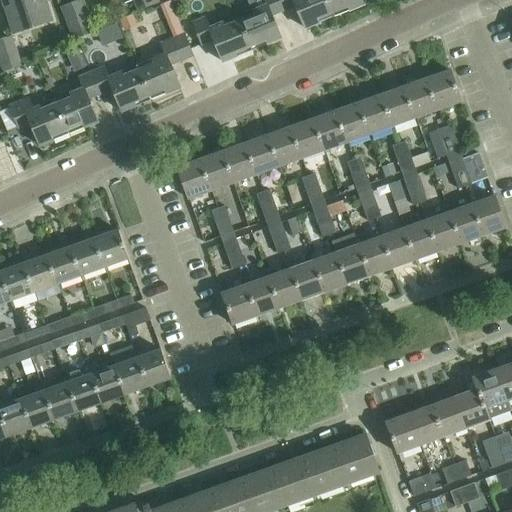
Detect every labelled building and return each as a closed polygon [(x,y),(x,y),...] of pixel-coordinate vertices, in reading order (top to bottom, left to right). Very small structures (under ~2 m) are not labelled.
[(14,33),(53,20),(46,0),(11,0),(13,6),(6,9),(14,33)] [(83,0),(77,0),(60,7),(73,40),(96,31),(83,0)] [(133,0),(137,11),(160,2),(159,0),(133,0)] [(265,0),(268,5),(239,17),(252,51),(281,39),(272,17),(284,12),(279,0),(265,0)] [(279,0),(284,12),(297,7),(306,29),(334,17),(327,0),(279,0)] [(363,0),(327,0),(334,17),(365,5),(363,0)] [(129,16),(119,20),(124,31),(134,27),(129,16)] [(223,63),(252,51),(239,17),(210,29),(206,18),(193,23),(202,45),(214,40),(223,63)] [(167,54),(138,66),(153,100),(181,88),(171,66),(194,56),(185,34),(162,44),(167,54)] [(13,36),(0,39),(0,63),(3,72),(22,66),(13,36)] [(77,45),(66,50),(71,61),(82,56),(77,45)] [(122,113),(153,100),(138,66),(109,78),(105,68),(92,73),(101,95),(113,90),(122,113)] [(450,69),(427,78),(438,109),(461,101),(450,69)] [(90,99),(101,95),(92,73),(80,78),(85,88),(56,100),(70,134),(100,122),(90,99)] [(427,78),(405,86),(416,117),(438,109),(427,78)] [(405,86),(382,94),(393,125),(416,117),(405,86)] [(382,94),(359,102),(371,133),(393,125),(382,94)] [(41,146),(70,134),(56,100),(28,112),(23,102),(11,107),(11,108),(19,128),(20,129),(32,124),(41,146)] [(359,102),(337,110),(348,141),(371,133),(359,102)] [(11,108),(0,113),(8,132),(19,128),(11,108)] [(337,110),(314,118),(326,150),(348,141),(337,110)] [(314,118),(292,127),(303,158),(326,150),(314,118)] [(437,129),(442,142),(455,137),(450,124),(437,129)] [(292,127),(269,135),(280,166),(303,158),(292,127)] [(269,135),(247,143),(258,174),(280,166),(269,135)] [(447,155),(460,150),(455,137),(442,142),(447,155)] [(392,146),(396,159),(410,154),(406,141),(392,146)] [(247,143),(224,151),(235,182),(258,174),(247,143)] [(224,151),(201,159),(213,190),(235,182),(224,151)] [(427,151),(412,157),(413,161),(415,166),(430,161),(427,151)] [(412,157),(410,154),(396,159),(401,171),(415,166),(413,161),(412,157)] [(347,162),(351,175),(365,170),(361,157),(347,162)] [(449,162),(454,175),(467,170),(462,157),(449,162)] [(201,159),(178,168),(189,199),(213,190),(201,159)] [(393,163),(382,167),(386,177),(397,173),(393,163)] [(356,188),(370,183),(365,170),(351,175),(356,188)] [(472,183),(467,170),(454,175),(459,188),(472,183)] [(302,178),(306,191),(320,186),(315,173),(302,178)] [(422,186),(417,173),(404,178),(409,191),(422,186)] [(399,180),(388,184),(392,194),(403,190),(399,180)] [(325,199),(320,186),(306,191),(311,204),(325,199)] [(427,200),(422,186),(409,191),(413,204),(427,200)] [(256,194),(261,207),(275,202),(270,189),(256,194)] [(376,203),(372,190),(358,194),(363,207),(376,203)] [(495,195),(472,204),(483,235),(506,226),(495,195)] [(313,210),(318,224),(332,219),(330,216),(346,210),(343,200),(313,210)] [(279,215),(275,202),(261,207),(266,220),(279,215)] [(381,216),(376,203),(363,207),(368,221),(381,216)] [(472,204),(450,212),(461,243),(483,235),(472,204)] [(211,210),(216,223),(229,218),(225,205),(211,210)] [(450,212),(427,220),(438,251),(461,243),(450,212)] [(298,216),(288,219),(294,235),(303,232),(298,216)] [(216,223),(221,236),(234,232),(229,218),(216,223)] [(318,224),(323,238),(337,233),(332,219),(318,224)] [(427,220),(404,228),(416,259),(438,251),(427,220)] [(281,222),(268,227),(273,240),(286,235),(281,222)] [(404,228),(382,236),(393,267),(416,259),(404,228)] [(96,239),(106,268),(130,260),(120,231),(96,239)] [(291,248),(286,235),(273,240),(278,253),(291,248)] [(382,236),(359,244),(370,275),(393,267),(382,236)] [(236,238),(223,243),(228,256),(241,251),(236,238)] [(106,268),(96,239),(73,247),(83,276),(106,268)] [(359,244),(336,252),(348,283),(370,275),(359,244)] [(83,276),(73,247),(49,256),(60,284),(83,276)] [(246,264),(241,251),(228,256),(233,269),(246,264)] [(336,252),(314,260),(325,291),(348,283),(336,252)] [(60,284),(49,256),(26,264),(36,293),(60,284)] [(314,260),(291,268),(302,300),(325,291),(314,260)] [(36,293),(26,264),(2,272),(13,301),(36,293)] [(291,268),(268,276),(280,308),(302,300),(291,268)] [(0,305),(13,301),(2,272),(0,272),(0,305)] [(268,276),(246,285),(257,316),(280,308),(268,276)] [(246,285),(222,293),(233,324),(257,316),(246,285)] [(135,303),(133,296),(132,294),(117,300),(120,308),(135,303)] [(94,308),(97,317),(120,308),(117,300),(94,308)] [(126,324),(129,333),(130,336),(139,333),(135,322),(150,317),(147,309),(146,307),(123,316),(126,324)] [(24,333),(27,342),(51,333),(47,325),(36,329),(33,322),(29,323),(23,308),(15,311),(24,333)] [(71,316),(74,325),(97,317),(94,308),(71,316)] [(47,325),(51,333),(74,325),(71,316),(47,325)] [(100,324),(103,332),(126,324),(123,316),(100,324)] [(76,333),(79,341),(90,337),(95,348),(106,344),(103,332),(100,324),(76,333)] [(27,342),(24,333),(1,341),(4,350),(27,342)] [(53,341),(56,349),(79,341),(76,333),(53,341)] [(29,350),(32,358),(56,349),(53,341),(29,350)] [(6,358),(9,366),(32,358),(29,350),(6,358)] [(138,359),(148,387),(172,379),(162,350),(138,359)] [(0,360),(0,369),(9,366),(6,358),(0,360)] [(148,387),(138,359),(115,367),(125,395),(148,387)] [(125,395),(115,367),(99,372),(95,362),(87,365),(91,375),(101,404),(125,395)] [(511,363),(497,369),(508,400),(511,398),(511,363)] [(473,378),(477,389),(478,389),(485,408),(486,408),(490,418),(511,411),(508,400),(497,369),(473,378)] [(68,383),(78,412),(101,404),(91,375),(68,383)] [(78,412),(68,383),(45,392),(55,420),(78,412)] [(478,389),(477,389),(455,397),(466,428),(490,419),(490,418),(486,408),(485,408),(478,389)] [(55,420),(45,392),(21,400),(31,428),(55,420)] [(455,397),(431,405),(442,437),(466,428),(455,397)] [(31,428),(21,400),(0,407),(0,414),(8,437),(31,428)] [(420,445),(442,437),(431,405),(409,413),(420,445)] [(397,453),(420,445),(409,413),(386,422),(397,453)] [(367,441),(165,511),(150,511),(148,504),(137,508),(138,509),(130,511),(270,511),(379,473),(367,441)] [(511,443),(500,448),(505,463),(511,460),(511,443)] [(493,467),(505,463),(500,448),(488,452),(493,467)] [(487,459),(479,462),(482,470),(490,468),(487,459)] [(466,460),(454,464),(460,479),(472,475),(466,460)] [(448,484),(460,479),(454,464),(442,469),(448,484)] [(491,494),(511,486),(511,482),(507,470),(485,478),(491,494)] [(421,476),(409,481),(408,481),(414,496),(426,492),(421,476)] [(475,482),(463,487),(468,502),(480,498),(475,482)] [(456,507),(468,502),(463,487),(451,491),(456,507)] [(417,503),(418,504),(420,511),(440,511),(445,511),(439,495),(417,503)]
